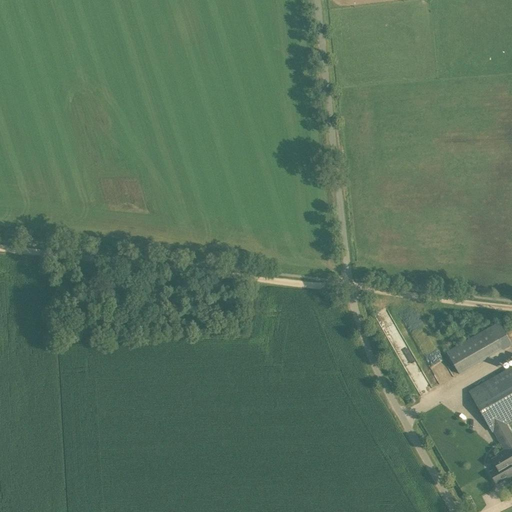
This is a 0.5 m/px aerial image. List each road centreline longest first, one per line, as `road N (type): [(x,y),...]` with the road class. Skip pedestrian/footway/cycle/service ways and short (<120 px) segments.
road 1 (unclassified): [(456,511),(363,345),(316,0)]
road 2 (track): [(511,311),(0,250)]
